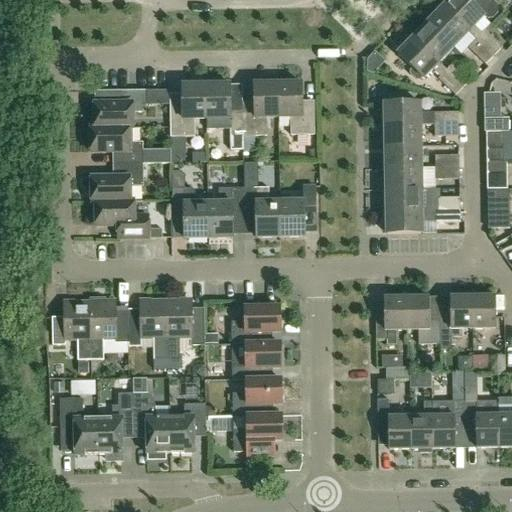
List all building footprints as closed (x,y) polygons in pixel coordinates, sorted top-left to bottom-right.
[(475,0),(471,5),(466,0),(450,0),(443,8),(469,33),(476,41),(494,57),(502,49),(485,32),(482,34),(474,27),(482,19),(487,21),(492,21),(496,15),(496,10),(495,6),(488,0),(475,0)] [(443,8),(428,23),(454,48),(469,33),(443,8)] [(413,39),(439,64),(454,48),(428,23),(413,39)] [(446,71),(439,64),(413,39),(397,55),(411,68),(409,70),(409,75),(415,80),(420,80),(422,78),(423,80),(433,70),(440,78),(446,71)] [(494,57),(476,41),(468,49),(485,66),(494,57)] [(455,63),(446,71),(464,88),(472,79),(455,63)] [(464,88),(446,71),(440,78),(438,80),(455,97),(464,88)] [(207,86),(206,86),(206,120),(218,120),(219,131),(230,130),(231,152),(243,151),(243,137),(242,112),(230,113),(230,86),(227,86),(227,82),(207,82),(207,86)] [(278,119),(278,85),(254,85),(254,112),(242,112),(243,137),(267,137),(266,119),(278,119)] [(302,85),(278,85),(278,119),(290,118),(291,137),(315,136),(314,111),(302,111),(302,85)] [(206,120),(206,86),(182,87),(182,113),(170,113),(171,139),(195,138),(194,120),(206,120)] [(146,114),(146,92),(121,92),(121,104),(94,105),(95,129),(91,129),(133,129),(132,114),(146,114)] [(434,117),(420,117),(420,104),(384,105),(384,127),(420,126),(434,126),(458,125),(458,114),(434,114),(434,117)] [(458,125),(434,126),(435,138),(459,137),(458,125)] [(420,126),(384,127),(385,148),(421,148),(420,126)] [(119,166),(143,166),(143,143),(129,144),(129,129),(133,129),(91,129),(91,154),(118,153),(119,166)] [(421,148),(385,148),(385,170),(421,169),(421,148)] [(506,162),(506,149),(486,149),(486,162),(506,162)] [(435,169),(459,169),(459,157),(435,157),(435,169)] [(486,162),(486,174),(506,174),(506,162),(486,162)] [(92,203),(134,203),(134,202),(130,202),(130,188),(144,188),(143,166),(119,166),(119,178),(91,179),(92,203)] [(421,169),(385,170),(386,191),(422,191),(421,169)] [(459,169),(435,169),(435,181),(459,181),(459,169)] [(303,202),(280,203),(281,239),(305,239),(304,231),(316,231),(316,188),(303,188),(303,202)] [(219,204),(208,204),(209,240),(233,240),(232,214),(244,213),(244,189),(218,190),(219,204)] [(244,189),(244,213),(256,213),(257,239),(281,239),(280,203),(269,203),(269,189),(244,189)] [(185,240),(209,240),(208,204),(195,204),(195,193),(192,190),(172,190),(172,214),(184,214),(185,240)] [(436,191),(422,191),(386,191),(386,213),(422,212),(436,212),(436,200),(436,191)] [(436,212),(460,212),(460,200),(436,200),(436,212)] [(118,240),(124,240),(149,239),(148,217),(134,217),(134,203),(92,203),(92,204),(96,204),(96,228),(118,227),(118,240)] [(488,230),(510,229),(509,210),(488,210),(488,230)] [(386,213),(386,235),(422,235),(422,212),(386,213)] [(460,212),(436,212),(436,224),(460,224),(460,212)] [(472,298),(473,330),(495,330),(495,297),(472,298)] [(406,299),(407,332),(418,331),(418,346),(440,345),(440,321),(429,322),(429,298),(406,299)] [(440,321),(440,345),(440,352),(452,351),(451,339),(462,339),(462,331),(473,330),(472,298),(450,298),(451,321),(440,321)] [(375,319),(376,341),(387,341),(387,347),(397,346),(397,332),(407,332),(406,299),(384,299),(385,319),(375,319)] [(90,304),(91,362),(104,362),(103,340),(116,340),(116,344),(128,344),(128,348),(129,348),(128,336),(127,309),(115,309),(115,304),(105,304),(105,300),(90,300),(90,304)] [(204,347),(204,334),(192,335),(191,302),(166,303),(167,360),(180,360),(179,339),(192,339),(192,347),(204,347)] [(167,360),(166,303),(140,303),(141,335),(128,336),(129,348),(141,348),(141,339),(153,339),(154,361),(167,360)] [(91,362),(90,304),(64,305),(64,319),(52,319),(53,347),(65,347),(65,341),(77,341),(78,362),(91,362)] [(245,345),(254,345),(254,334),(280,333),(280,309),(245,309),(245,323),(231,323),(231,346),(245,345)] [(255,381),(255,370),(281,369),(281,345),(254,345),(245,345),(231,346),(232,382),(246,381),(255,381)] [(386,369),(386,381),(410,381),(410,369),(386,369)] [(282,405),(281,381),(255,381),(246,381),(246,395),(232,395),(233,418),(247,417),(256,417),(255,406),(282,405)] [(170,406),(155,407),(154,403),(153,399),(150,396),(147,394),(133,395),(134,436),(146,435),(147,461),(163,461),(163,455),(170,455),(170,418),(170,406)] [(122,436),(134,436),(133,395),(118,395),(118,407),(112,407),(112,419),(98,419),(99,456),(106,456),(106,462),(122,462),(122,436)] [(499,449),(511,449),(511,397),(498,398),(498,402),(498,417),(499,449)] [(75,457),(99,456),(98,419),(83,420),(83,400),(60,401),(60,431),(74,431),(75,457)] [(411,451),(411,418),(389,418),(388,401),(377,401),(378,429),(389,429),(389,451),(411,451)] [(477,402),(465,403),(465,427),(476,427),(476,450),(499,449),(498,417),(498,402),(477,402)] [(424,418),(411,418),(411,451),(418,451),(418,455),(432,454),(432,450),(433,450),(432,418),(432,403),(424,403),(424,418)] [(453,417),(432,418),(433,450),(455,450),(455,427),(465,427),(465,403),(453,403),(453,417)] [(170,418),(170,455),(194,454),(194,434),(206,434),(205,405),(184,406),(184,418),(170,418)] [(273,417),(256,417),(247,417),(247,431),(233,431),(233,454),(247,453),(247,457),(248,457),(274,457),(274,441),(282,441),(282,417),(273,417)]
